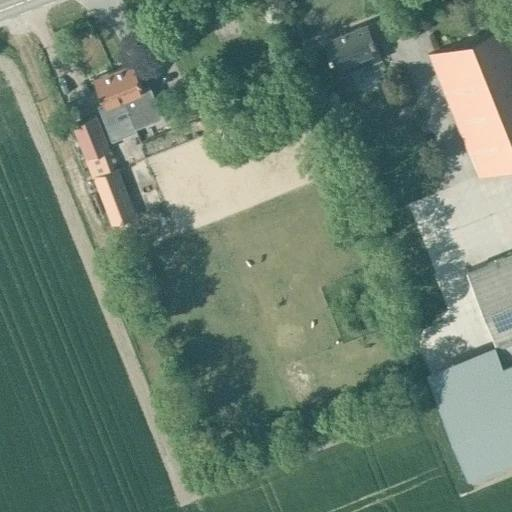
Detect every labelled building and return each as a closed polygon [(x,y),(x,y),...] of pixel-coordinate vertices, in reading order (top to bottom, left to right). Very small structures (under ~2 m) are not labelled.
[(385,17),(367,24),(366,20),(322,38),(334,68),(378,50),(374,40),(392,33),(385,17)] [(511,21),(430,54),(477,174),(511,160),(511,21)] [(113,72),(132,118),(141,114),(134,95),(143,91),(133,64),(113,72)] [(132,118),(113,72),(93,80),(103,107),(114,102),(122,122),(132,118)] [(133,122),(139,138),(157,131),(150,115),(133,122)] [(72,127),(84,156),(108,146),(97,118),(72,127)] [(117,166),(92,177),(111,224),(130,217),(135,215),(117,166)] [(496,346),(511,339),(511,249),(465,268),(496,346)] [(134,267),(140,281),(151,277),(145,262),(134,267)] [(493,342),(434,366),(477,476),(511,461),(511,350),(498,356),(493,342)] [(193,435),(200,452),(207,448),(200,432),(193,435)]
